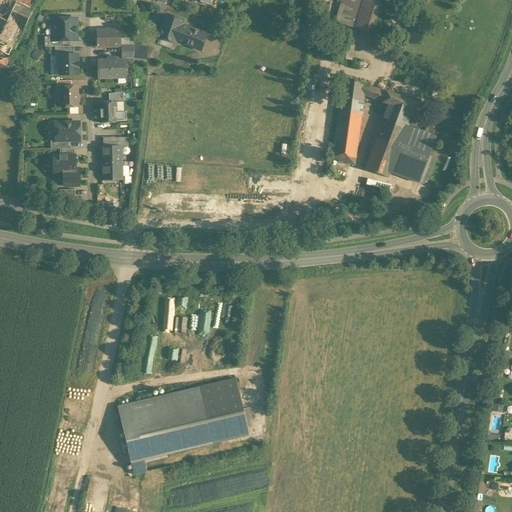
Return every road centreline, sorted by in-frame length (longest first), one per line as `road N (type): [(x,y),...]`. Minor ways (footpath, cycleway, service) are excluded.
road 1 (secondary): [(131,259),(335,257),(460,234)]
road 2 (secondary): [(487,254),(443,511)]
road 3 (track): [(131,259),(72,511)]
road 4 (residential): [(87,0),(93,220)]
road 5 (secondary): [(485,199),(482,130),(511,71)]
road 6 (secondary): [(0,238),(131,259)]
road 7 (unknown): [(432,124),(478,0)]
